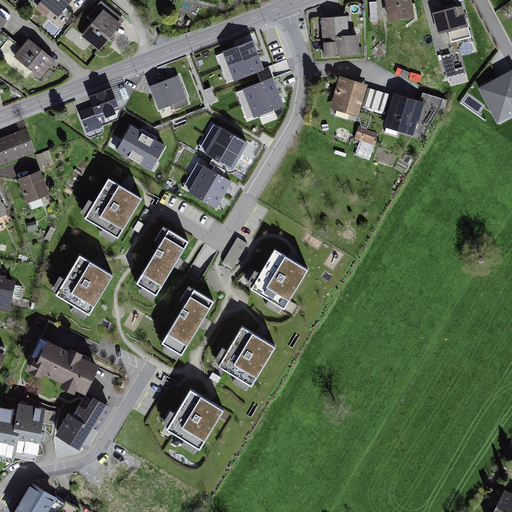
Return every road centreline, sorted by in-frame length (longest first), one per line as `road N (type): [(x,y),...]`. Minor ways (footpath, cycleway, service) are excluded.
road 1 (residential): [(0,116),(284,6)]
road 2 (residential): [(230,230),(302,103),(305,68),(284,6)]
road 3 (residential): [(153,362),(93,456),(22,478),(0,503)]
